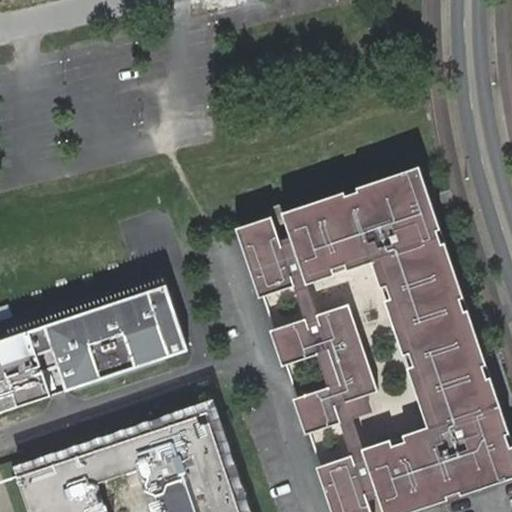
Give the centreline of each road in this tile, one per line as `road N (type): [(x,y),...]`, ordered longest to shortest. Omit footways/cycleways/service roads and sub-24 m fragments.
road 1 (tertiary): [(458,0),(468,131),(511,281)]
road 2 (tertiary): [(511,202),(492,129),(480,0)]
